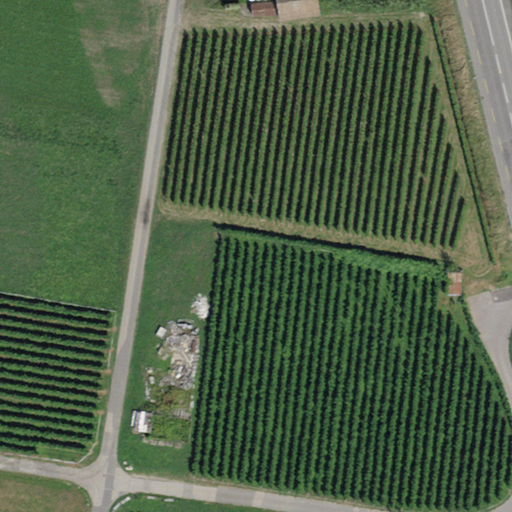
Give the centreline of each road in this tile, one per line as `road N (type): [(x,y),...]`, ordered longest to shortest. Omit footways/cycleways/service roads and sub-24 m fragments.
road 1 (track): [(175,0),(103,481)]
road 2 (track): [(103,481),(329,511)]
road 3 (secondary): [(479,0),(511,137)]
